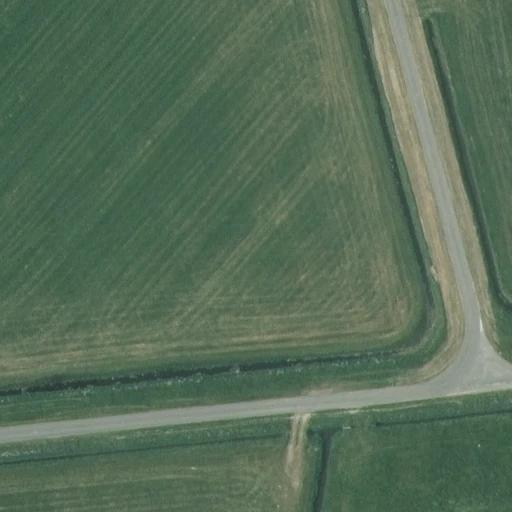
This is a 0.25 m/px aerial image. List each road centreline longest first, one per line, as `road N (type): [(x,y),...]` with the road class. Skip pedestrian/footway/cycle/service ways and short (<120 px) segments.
road 1 (unclassified): [(0,435),(484,383)]
road 2 (unclassified): [(484,383),(386,0)]
